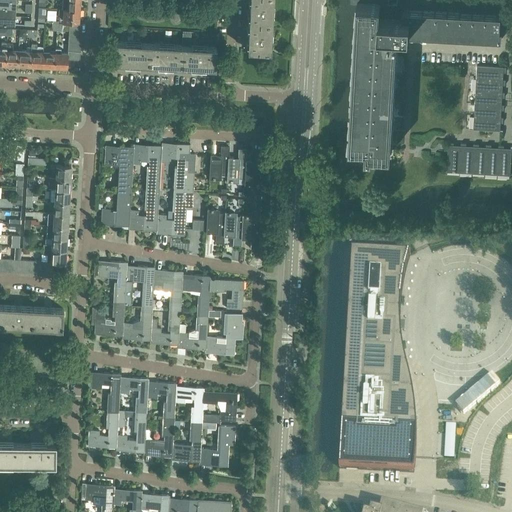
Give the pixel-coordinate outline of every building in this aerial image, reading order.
[(62,0),(62,7),(62,8),(80,9),(80,0),(62,0)] [(249,9),(249,20),(271,21),(272,0),(249,0),(250,2),(249,2),(248,9),(249,9)] [(408,33),(408,34),(409,34),(496,39),(502,39),(502,29),(500,29),(501,15),(497,15),(411,10),(404,9),(404,0),(397,0),(397,3),(393,3),(389,3),(389,0),(352,0),(352,1),(357,1),(357,3),(356,30),(350,128),(350,130),(349,144),(360,145),(366,145),(365,149),(365,154),(372,155),(372,151),(377,152),(391,153),(397,46),(398,32),(399,32),(400,32),(408,33)] [(0,14),(15,15),(14,15),(15,7),(16,7),(0,5),(0,14)] [(62,8),(62,7),(59,7),(59,13),(63,13),(63,20),(79,21),(80,9),(62,8)] [(15,15),(0,14),(0,22),(15,23),(14,23),(14,15),(15,15)] [(271,21),(249,20),(248,30),(247,30),(247,37),(248,37),(247,49),(269,49),(271,21)] [(183,32),(182,44),(185,45),(184,65),(196,66),(196,64),(200,64),(200,66),(205,66),(215,67),(217,47),(215,46),(206,46),(191,45),(190,45),(191,33),(183,32)] [(134,62),(151,63),(152,43),(116,40),(115,61),(130,62),(130,60),(134,61),(134,62)] [(6,64),(18,64),(19,49),(12,49),(12,42),(7,41),(6,64)] [(30,65),(42,66),(43,51),(43,46),(37,46),(37,42),(31,42),(31,46),(31,50),(30,65)] [(167,64),(184,65),(185,45),(182,44),(152,43),(151,63),(163,64),(163,62),(167,62),(167,64)] [(18,64),(30,65),(31,50),(31,46),(27,46),(26,50),(19,49),(18,64)] [(55,50),(54,66),(67,67),(68,58),(80,59),(80,51),(68,50),(67,52),(61,52),(61,48),(55,48),(55,50)] [(43,51),(42,66),(54,66),(55,50),(50,50),(50,51),(43,51)] [(477,65),(477,77),(501,79),(501,72),(506,72),(506,66),(477,65)] [(477,77),(476,90),(500,91),(500,84),(505,84),(506,79),(501,79),(477,77)] [(476,90),(475,103),(499,104),(500,97),(505,97),(505,92),(500,91),(476,90)] [(475,103),(474,115),(499,116),(499,109),(504,110),(504,104),(499,104),(475,103)] [(499,116),(474,115),(474,128),(498,130),(498,122),(503,122),(504,117),(499,116)] [(161,144),(158,187),(162,187),(164,161),(169,162),(169,156),(177,157),(177,167),(175,167),(174,188),(193,189),(196,153),(190,152),(190,143),(174,142),(174,145),(162,144),(162,142),(163,142),(163,141),(162,141),(162,144),(161,144)] [(447,171),(459,172),(461,147),(454,147),(454,142),(448,142),(448,152),(447,171)] [(459,172),(472,172),(473,148),(466,148),(467,143),(461,142),(461,147),(459,172)] [(145,186),(158,187),(161,144),(146,143),(146,146),(134,146),(134,143),(135,143),(134,143),(133,146),(132,160),(141,161),(141,158),(149,159),(149,163),(147,163),(145,186)] [(472,172),(485,173),(486,149),(479,148),(479,143),(474,143),(473,148),(472,172)] [(15,144),(14,162),(16,163),(24,163),(25,145),(15,144)] [(119,169),(118,185),(130,186),(132,160),(133,146),(117,145),(117,148),(106,147),(106,145),(107,145),(107,144),(106,144),(104,164),(105,164),(105,163),(121,164),(121,169),(119,169)] [(485,173),(497,174),(499,150),(491,149),(492,144),(486,144),(486,149),(485,173)] [(499,150),(497,174),(510,174),(511,150),(504,150),(504,145),(499,144),(499,150)] [(220,174),(227,175),(228,156),(229,156),(229,145),(221,145),(220,155),(216,155),(216,153),(210,153),(209,178),(210,178),(210,176),(212,177),(212,178),(215,178),(215,177),(220,177),(220,174)] [(237,177),(244,178),(245,178),(246,159),(247,148),(238,148),(238,158),(233,158),(233,156),(229,156),(228,156),(227,175),(227,181),(228,181),(228,179),(230,180),(230,181),(232,181),(232,180),(237,180),(237,177)] [(245,178),(244,178),(244,184),(245,184),(245,182),(247,183),(247,184),(250,184),(250,183),(255,183),(255,180),(263,181),(264,151),(256,151),(255,161),(251,161),(251,159),(246,159),(245,178)] [(57,164),(56,176),(70,177),(71,165),(57,164)] [(56,176),(55,188),(69,189),(70,177),(56,176)] [(101,223),(128,225),(129,207),(130,186),(118,185),(117,190),(113,190),(113,191),(117,191),(116,210),(110,210),(111,207),(102,207),(101,223)] [(141,229),(156,230),(157,211),(158,187),(145,186),(144,205),(146,205),(146,212),(138,212),(138,208),(129,207),(128,225),(129,225),(128,228),(130,228),(130,227),(129,227),(129,225),(141,226),(141,229)] [(51,200),(55,200),(69,201),(69,189),(55,188),(51,188),(51,200)] [(157,211),(156,230),(157,230),(156,233),(158,233),(158,232),(157,232),(157,230),(169,230),(169,233),(185,234),(186,208),(192,208),(193,189),(174,188),(173,209),(175,209),(175,216),(166,216),(166,212),(157,211)] [(55,200),(54,212),(68,213),(69,201),(55,200)] [(224,242),(224,235),(225,212),(218,212),(218,209),(213,209),(213,208),(211,207),(210,209),(208,209),(208,207),(207,207),(206,232),(211,232),(211,231),(216,231),(215,241),(224,242)] [(241,245),(242,238),(241,238),(242,215),(235,215),(235,212),(230,212),(230,211),(228,211),(228,212),(226,212),(226,210),(225,210),(225,212),(224,235),(229,235),(229,234),(233,234),(233,244),(241,245)] [(48,212),(47,224),(67,225),(68,213),(54,212),(48,212)] [(241,238),(242,238),(246,238),(246,237),(251,237),(250,247),(259,248),(260,218),(253,218),(253,215),(248,215),(248,214),(246,214),(245,215),(243,215),(243,213),(242,213),(242,215),(241,238)] [(205,219),(193,219),(192,229),(204,229),(205,219)] [(47,236),(53,236),(67,237),(67,225),(47,224),(47,236)] [(43,243),(43,248),(66,249),(67,237),(53,236),(52,243),(43,243)] [(47,260),(53,261),(65,261),(66,249),(43,248),(43,253),(48,253),(47,260)] [(414,406),(408,372),(406,364),(400,328),(402,292),(410,256),(352,253),(339,469),(414,474),(416,440),(414,406)] [(114,281),(113,300),(125,301),(126,280),(127,267),(127,261),(110,260),(110,263),(98,263),(98,276),(117,277),(117,281),(114,281)] [(125,301),(124,304),(130,304),(132,280),(142,281),(141,305),(153,306),(153,299),(154,292),(154,290),(154,284),(155,272),(155,269),(155,266),(138,265),(138,267),(138,268),(127,267),(126,280),(125,301)] [(154,284),(154,290),(170,291),(170,293),(169,310),(180,310),(182,289),(182,276),(183,274),(183,270),(166,270),(165,273),(155,272),(154,284)] [(182,276),(182,289),(201,290),(200,294),(198,294),(197,314),(208,314),(208,309),(209,302),(209,289),(210,289),(210,278),(210,275),(193,274),(193,277),(182,276)] [(210,278),(210,289),(224,290),(224,287),(232,287),(231,297),(227,296),(227,307),(242,308),(244,280),(210,278)] [(106,334),(122,335),(123,322),(124,304),(125,301),(113,300),(112,315),(115,315),(114,320),(110,320),(110,318),(104,318),(104,307),(96,307),(94,330),(106,331),(106,334)] [(2,325),(32,326),(33,306),(3,305),(2,325)] [(123,322),(122,335),(134,335),(134,338),(151,339),(152,317),(153,309),(153,306),(141,305),(140,319),(133,322),(123,322)] [(33,306),(32,326),(62,328),(63,308),(33,306)] [(152,317),(151,339),(161,340),(161,343),(178,344),(179,331),(179,323),(180,313),(180,310),(169,310),(168,329),(170,329),(169,332),(161,331),(161,327),(157,327),(157,318),(152,317)] [(207,335),(206,348),(217,349),(217,352),(234,353),(235,337),(242,338),(243,322),(241,322),(242,313),(225,312),(223,332),(226,332),(226,336),(207,335)] [(179,331),(178,344),(189,345),(189,347),(206,348),(207,335),(208,314),(197,314),(196,328),(188,331),(186,331),(179,331)] [(461,382),(445,395),(460,412),(467,405),(471,409),(501,383),(511,374),(511,363),(510,362),(504,354),(500,358),(496,353),(461,382)] [(108,392),(107,412),(118,412),(119,410),(120,392),(120,379),(121,373),(92,371),(91,387),(101,387),(102,383),(111,383),(110,393),(108,392)] [(135,410),(146,411),(147,396),(148,383),(148,377),(131,376),(131,379),(120,379),(120,392),(130,392),(130,388),(139,388),(139,397),(136,397),(135,410)] [(163,415),(174,416),(175,401),(175,388),(176,382),(159,381),(159,384),(148,383),(147,396),(157,397),(157,392),(167,393),(166,402),(164,402),(163,415)] [(191,407),(191,420),(202,420),(202,413),(203,401),(204,390),(204,387),(187,386),(187,389),(175,388),(175,401),(185,401),(185,397),(194,397),(194,407),(191,407)] [(202,420),(202,421),(207,421),(221,422),(221,419),(236,420),(237,392),(209,390),(204,390),(203,401),(218,402),(218,399),(225,400),(225,409),(220,408),(220,414),(202,413),(202,420)] [(117,434),(116,446),(128,447),(128,450),(137,451),(144,451),(145,438),(146,411),(135,410),(134,431),(137,431),(136,439),(126,439),(127,434),(117,434)] [(100,445),(116,446),(117,434),(118,426),(118,412),(107,412),(106,426),(108,426),(108,434),(99,434),(99,429),(89,429),(88,442),(100,442),(100,445)] [(145,438),(144,451),(155,451),(155,455),(172,455),(172,443),(174,416),(163,415),(162,436),(164,436),(164,439),(145,438)] [(172,443),(172,455),(183,456),(183,459),(200,460),(200,447),(201,427),(202,421),(202,420),(191,420),(189,440),(192,441),(192,444),(172,443)] [(200,447),(200,460),(211,461),(211,464),(228,465),(229,443),(234,444),(235,425),(219,424),(217,448),(200,447)] [(446,425),(444,458),(454,459),(456,425),(446,425)] [(0,462),(27,463),(27,442),(13,442),(13,443),(8,443),(8,442),(0,441),(0,462)] [(27,442),(27,463),(55,463),(55,442),(46,442),(46,443),(41,443),(41,442),(27,442)] [(86,486),(85,499),(93,499),(93,503),(102,503),(101,511),(112,511),(113,503),(114,491),(114,485),(98,484),(98,486),(86,486)] [(114,491),(113,503),(121,504),(121,500),(133,500),(132,507),(130,507),(130,509),(129,511),(139,511),(140,508),(141,495),(142,495),(142,494),(142,492),(142,489),(126,488),(126,491),(114,491)] [(141,495),(140,508),(149,509),(149,508),(160,508),(159,511),(168,511),(169,500),(170,497),(170,494),(153,493),(153,496),(142,495),(141,495)] [(169,500),(168,511),(176,511),(177,510),(188,510),(187,511),(196,511),(197,499),(181,498),(181,501),(169,500)] [(197,499),(196,511),(230,511),(231,501),(197,499)]
